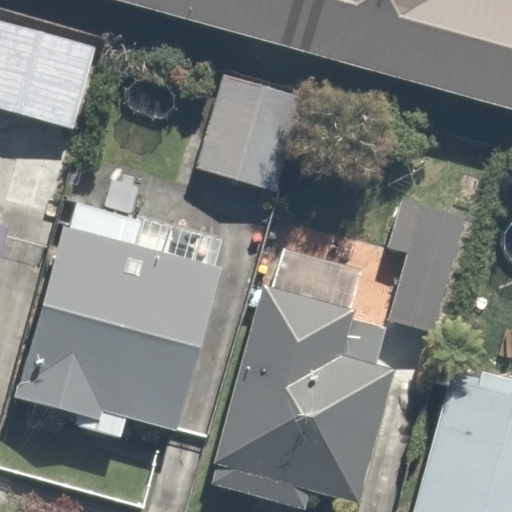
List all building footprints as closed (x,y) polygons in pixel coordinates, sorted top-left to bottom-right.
[(511,0),(93,0),(511,117),(511,0)] [(95,46),(0,20),(0,119),(70,138),(95,46)] [(290,90),(215,67),(180,180),(255,203),(290,90)] [(117,419),(171,436),(224,262),(63,213),(5,405),(112,437),(117,419)] [(346,308),(256,280),(190,494),(248,511),(356,511),(399,373),(333,352),(346,308)] [(511,511),(511,382),(473,372),(468,392),(440,384),(407,511),(511,511)]
